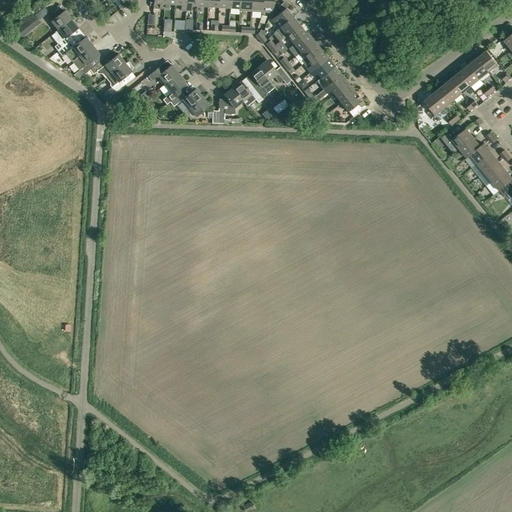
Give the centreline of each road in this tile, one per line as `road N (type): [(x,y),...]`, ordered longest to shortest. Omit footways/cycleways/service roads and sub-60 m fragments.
road 1 (unclassified): [(511,249),(419,137),(100,125)]
road 2 (unclassified): [(75,511),(100,125)]
road 3 (unclassified): [(511,18),(396,94),(375,86),(307,0)]
road 4 (residential): [(258,45),(209,81),(177,49),(146,56),(123,27)]
road 5 (unclassified): [(100,125),(80,90),(0,37)]
